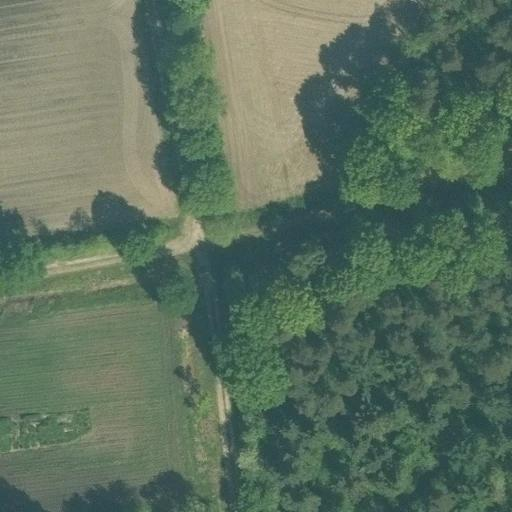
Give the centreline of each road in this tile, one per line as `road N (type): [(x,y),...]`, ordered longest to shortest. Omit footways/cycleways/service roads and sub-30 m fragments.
road 1 (track): [(231,511),(207,295),(152,0)]
road 2 (track): [(511,165),(197,247)]
road 3 (track): [(0,279),(197,247)]
